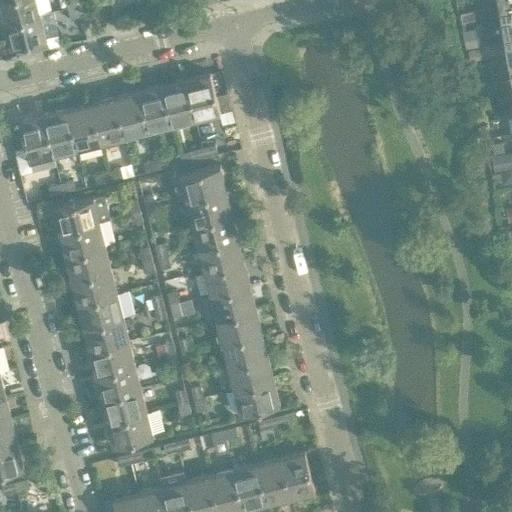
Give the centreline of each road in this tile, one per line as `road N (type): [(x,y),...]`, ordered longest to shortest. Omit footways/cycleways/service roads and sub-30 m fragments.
road 1 (residential): [(354,511),(230,24)]
road 2 (residential): [(84,511),(53,415),(39,323),(18,274),(0,181)]
road 3 (residential): [(0,82),(230,24)]
